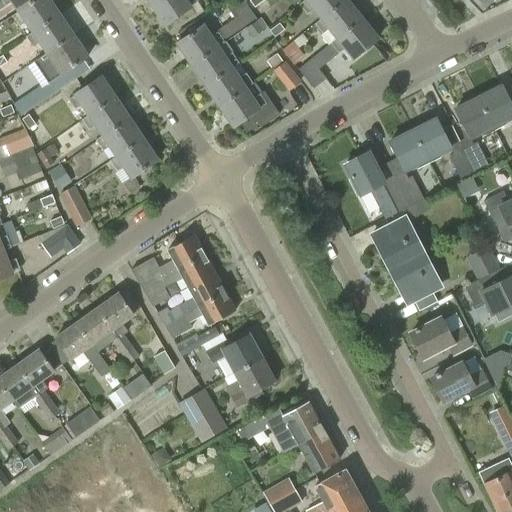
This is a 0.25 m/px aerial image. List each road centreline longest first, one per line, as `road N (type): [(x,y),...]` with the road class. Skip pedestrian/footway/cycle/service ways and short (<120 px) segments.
road 1 (residential): [(410,488),(433,474),(444,448),(283,142)]
road 2 (residential): [(410,488),(380,468),(218,179)]
road 3 (residential): [(218,179),(0,331)]
road 4 (residential): [(218,179),(99,0)]
road 5 (residential): [(443,53),(283,142)]
